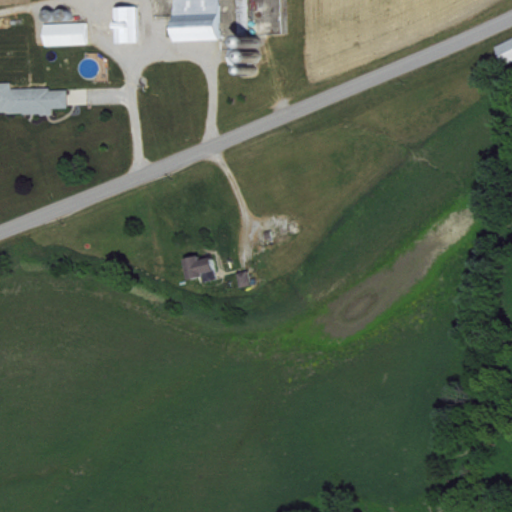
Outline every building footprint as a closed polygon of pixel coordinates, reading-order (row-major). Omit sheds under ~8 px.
[(226,0),(181,0),(183,49),(229,47),(226,0)] [(243,0),(245,56),(236,56),(237,74),(255,73),(255,69),(262,69),(262,56),(265,56),(264,42),(256,43),(255,0),(243,0)] [(122,51),(145,50),(144,14),(122,15),(122,51)] [(52,32),(52,53),(94,52),(93,30),(52,32)] [(511,71),(511,49),(503,53),(511,72),(511,71)] [(5,91),(5,122),(60,121),(60,116),(75,116),(75,96),(20,97),(19,90),(5,91)] [(226,287),(222,265),(210,267),(209,263),(194,266),(198,288),(212,285),(213,290),(226,287)] [(260,293),(257,278),(246,280),(249,295),(260,293)]
